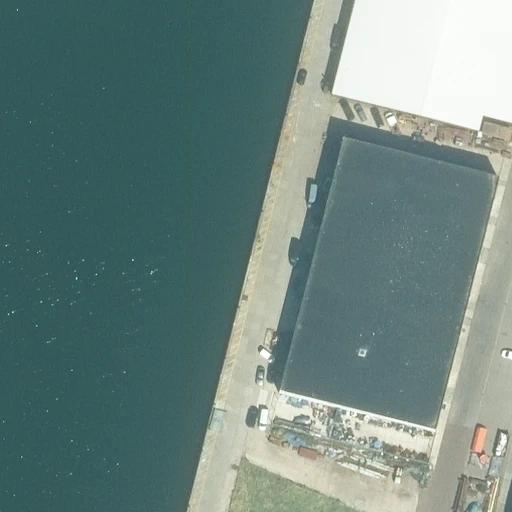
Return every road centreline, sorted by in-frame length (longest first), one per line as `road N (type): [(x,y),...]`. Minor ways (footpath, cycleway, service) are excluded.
road 1 (unclassified): [(202,511),(331,0)]
road 2 (unclassified): [(433,511),(511,205)]
